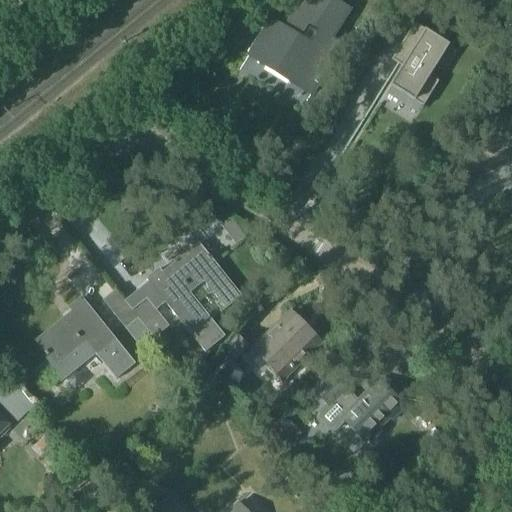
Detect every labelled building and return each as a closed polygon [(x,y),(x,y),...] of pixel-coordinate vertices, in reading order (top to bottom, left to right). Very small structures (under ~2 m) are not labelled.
[(330,0),(323,0),(321,5),(312,0),(303,0),(284,31),(278,27),(256,62),(311,96),(342,48),(331,41),(349,12),(330,0)] [(404,67),(391,88),(423,109),(438,84),(430,78),(449,48),(415,26),(393,61),(404,67)] [(161,273),(158,269),(145,280),(146,280),(148,283),(147,283),(146,284),(147,286),(139,292),(155,311),(164,304),(165,304),(172,312),(190,334),(205,353),(224,337),(189,294),(203,282),(211,292),(226,310),(241,298),(226,280),(197,244),(180,258),(161,273)] [(168,328),(155,311),(139,292),(138,291),(124,303),(131,311),(137,319),(154,340),(168,328)] [(137,319),(131,311),(124,303),(114,292),(102,302),(124,329),(137,319)] [(70,313),(36,341),(64,376),(80,364),(93,353),(112,376),(131,361),(80,298),(67,309),(70,313)] [(253,352),(247,358),(247,361),(259,373),(264,373),(264,382),(273,383),(276,381),(278,383),(280,380),(281,380),(318,344),(290,315),(253,352)] [(250,347),(238,336),(223,351),(234,362),(250,347)] [(331,373),(314,390),(322,398),(328,404),(318,414),(321,417),(318,420),(332,433),(335,430),(337,433),(346,424),(366,444),(389,421),(392,423),(406,409),(403,405),(407,402),(397,392),(393,395),(380,382),(374,388),(361,392),(363,399),(360,402),(348,390),(338,380),(331,373)] [(217,393),(216,399),(217,403),(226,405),(230,403),(231,398),(229,394),(221,391),(217,393)] [(271,429),(289,446),(301,434),(283,417),(271,429)] [(104,464),(112,473),(122,465),(114,456),(104,464)] [(125,485),(136,474),(126,463),(115,474),(125,485)] [(185,511),(170,496),(153,511),(246,511),(239,504),(230,511),(185,511)]
